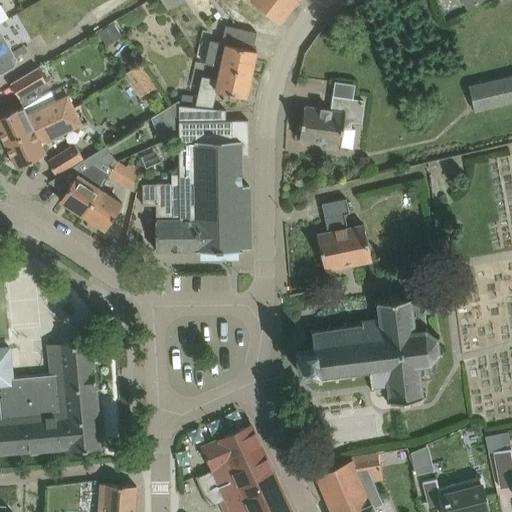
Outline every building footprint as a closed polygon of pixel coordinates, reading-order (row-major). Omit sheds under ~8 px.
[(248,0),(281,22),(296,0),(248,0)] [(461,0),(467,9),(481,0),(461,0)] [(107,45),(122,35),(114,22),(98,32),(107,45)] [(0,73),(15,65),(17,59),(0,30),(0,73)] [(205,62),(221,66),(252,73),(257,50),(210,40),(208,49),(205,62)] [(126,73),(133,83),(146,74),(140,64),(126,73)] [(9,82),(19,98),(47,82),(38,65),(9,82)] [(198,96),(196,105),(213,107),(216,90),(247,96),(252,73),(221,66),(218,79),(202,76),(200,86),(198,96)] [(511,102),(511,74),(470,85),(476,111),(511,102)] [(27,113),(23,105),(0,116),(0,132),(5,143),(56,118),(74,106),(68,93),(27,113)] [(196,105),(198,96),(182,94),(181,103),(196,105)] [(330,109),(304,105),(302,124),(298,124),(297,135),(300,136),(299,139),(325,143),(324,147),(341,149),(341,146),(344,127),(351,128),(352,121),(361,121),(364,99),(353,97),(332,94),(330,109)] [(157,131),(179,121),(179,105),(179,100),(151,117),(157,131)] [(156,183),(143,183),(143,205),(156,204),(157,219),(156,219),(156,250),(181,250),(197,250),(197,251),(201,251),(202,251),(237,250),(237,251),(239,251),(239,250),(243,250),(243,248),(251,248),(249,185),(241,185),(241,154),(241,149),(247,149),(247,154),(247,156),(249,156),(248,120),(226,120),(226,109),(179,105),(179,121),(179,134),(179,140),(180,173),(172,173),(172,183),(156,183)] [(56,118),(5,143),(17,167),(46,153),(42,143),(83,124),(74,106),(56,118)] [(76,144),(65,150),(48,161),(56,174),(84,157),(76,144)] [(118,160),(109,175),(131,187),(139,173),(118,160)] [(94,164),(77,174),(61,200),(83,214),(100,188),(109,174),(94,164)] [(122,203),(100,188),(83,214),(105,229),(122,203)] [(346,198),(322,203),(328,231),(317,233),(325,269),(372,260),(365,224),(348,228),(345,213),(348,212),(346,198)] [(373,385),(374,393),(389,391),(390,398),(387,398),(387,401),(390,401),(390,404),(393,404),(393,400),(420,397),(420,400),(423,400),(423,397),(426,396),(426,393),(423,394),(421,380),(424,380),(424,378),(432,378),(430,366),(433,365),(431,361),(434,357),(436,352),(442,353),(443,351),(439,350),(437,338),(441,336),(439,334),(434,337),(431,333),(427,329),(428,325),(426,325),(426,324),(425,312),(447,309),(445,293),(411,296),(410,293),(407,294),(408,297),(400,298),(399,292),(388,293),(389,299),(381,300),(381,297),(377,297),(378,300),(375,301),(375,304),(378,303),(380,316),(377,317),(377,318),(363,319),(360,319),(360,323),(348,325),(347,321),(343,322),(344,325),(331,327),(331,324),(327,324),(328,328),(318,330),(316,331),(312,328),(309,330),(312,333),(313,343),(312,344),(313,349),(296,351),(299,372),(316,370),(317,375),(318,375),(319,381),(323,381),(322,375),(334,374),(335,379),(339,378),(339,373),(351,372),(351,377),(356,376),(355,371),(367,370),(368,374),(370,374),(372,385),(373,385)] [(52,374),(13,377),(10,347),(0,347),(0,451),(59,446),(59,450),(101,447),(95,389),(96,389),(96,386),(96,384),(95,375),(95,373),(94,370),(91,341),(49,345),(52,374)] [(218,439),(202,447),(222,489),(270,467),(251,424),(218,439)] [(511,484),(511,451),(511,447),(494,450),(501,487),(511,484)] [(383,502),(371,472),(380,471),(377,452),(352,457),(353,458),(315,474),(331,511),(375,511),(373,507),(383,502)] [(270,467),(222,489),(231,511),(285,511),(290,510),(272,470),(270,467)] [(441,502),(444,511),(469,511),(489,507),(481,476),(439,487),(436,477),(423,481),(429,505),(441,502)] [(100,482),(97,511),(134,511),(136,485),(101,483),(100,482)]
